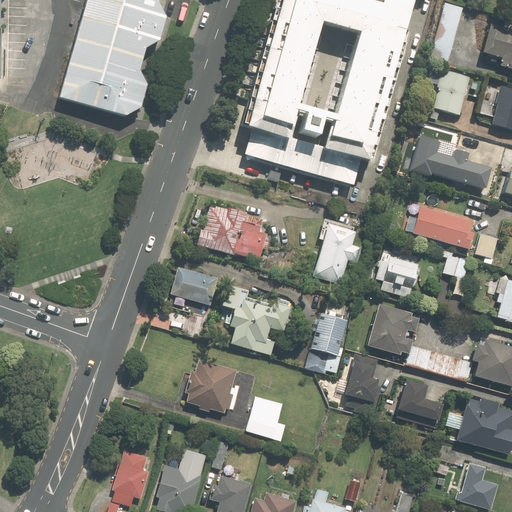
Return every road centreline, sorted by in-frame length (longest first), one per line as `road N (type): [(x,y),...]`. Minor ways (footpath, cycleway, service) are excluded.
road 1 (secondary): [(229,0),(107,343)]
road 2 (secondary): [(107,343),(66,458),(37,511)]
